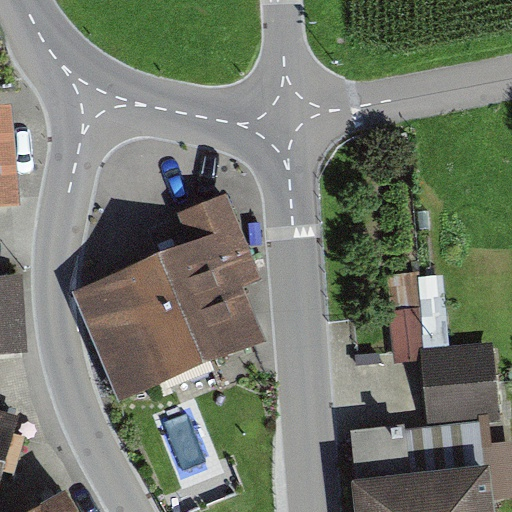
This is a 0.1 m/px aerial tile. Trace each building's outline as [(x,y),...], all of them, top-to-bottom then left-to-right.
[(3,109),(0,109),(0,210),(14,209),(3,109)] [(260,274),(227,196),(184,214),(199,249),(86,297),(128,396),(260,340),(236,284),(260,274)] [(389,275),(392,312),(422,310),(419,273),(389,275)] [(0,275),(0,353),(29,352),(25,274),(0,275)] [(425,349),(422,310),(392,312),(397,363),(422,361),(421,349),(425,349)] [(425,349),(421,349),(422,361),(429,422),(480,416),(502,414),(494,341),(425,349)] [(21,417),(0,410),(0,487),(4,473),(16,476),(27,438),(16,435),(21,417)] [(491,461),(495,500),(511,498),(511,441),(492,443),(490,422),(502,421),(502,414),(480,416),(481,423),(407,430),(410,469),(491,461)] [(496,511),(495,500),(491,461),(410,469),(407,430),(406,424),(350,430),(358,511),(496,511)] [(74,511),(64,494),(33,511),(74,511)]
